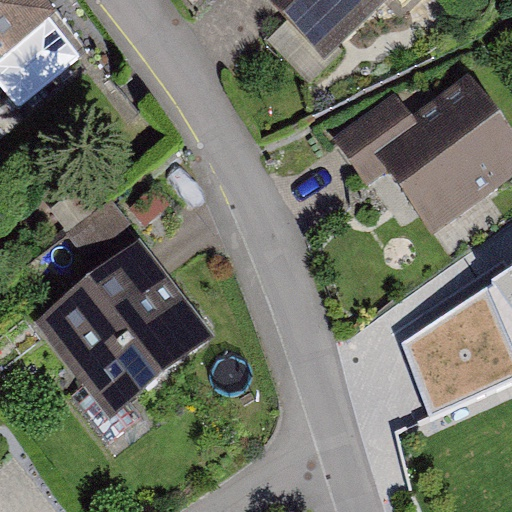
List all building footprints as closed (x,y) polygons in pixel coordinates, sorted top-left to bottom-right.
[(58,24),(38,0),(0,0),(0,71),(52,29),(58,24)] [(259,0),(287,28),(315,56),(326,68),(395,0),(259,0)] [(79,63),(52,29),(0,71),(0,86),(20,111),(79,63)] [(398,99),(340,135),(369,181),(386,171),(427,236),(486,199),(471,176),(511,150),(470,85),(412,121),(398,99)] [(216,345),(141,248),(36,329),(111,426),(143,401),(156,391),(216,345)]
